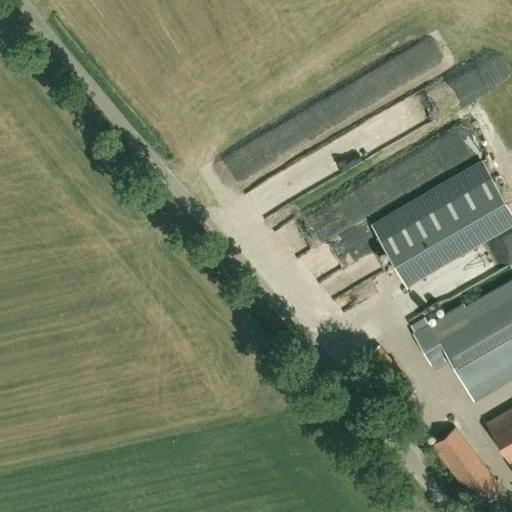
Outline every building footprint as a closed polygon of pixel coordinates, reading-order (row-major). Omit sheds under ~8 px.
[(448,130),(458,160),(511,142),(511,110),(448,130)] [(511,225),(511,145),(374,225),(409,285),(511,225)] [(306,272),(325,269),(323,251),(304,253),(306,272)] [(447,352),(473,398),(511,374),(511,279),(466,306),(464,303),(413,332),(430,362),(447,352)] [(398,403),(416,387),(379,344),(360,360),(398,403)] [(511,407),(487,422),(511,465),(511,407)] [(476,503),(500,486),(455,428),(432,445),(476,503)]
